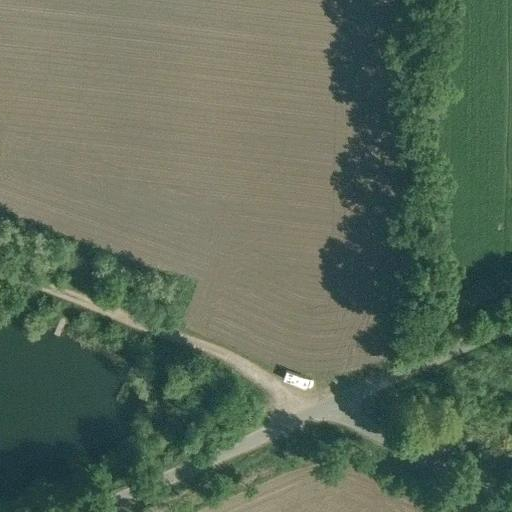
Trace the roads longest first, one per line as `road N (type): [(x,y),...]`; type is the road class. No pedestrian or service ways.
road 1 (track): [(326,409),(0,271)]
road 2 (residential): [(326,409),(89,511)]
road 3 (residential): [(511,325),(326,409)]
road 4 (residential): [(511,491),(326,409)]
